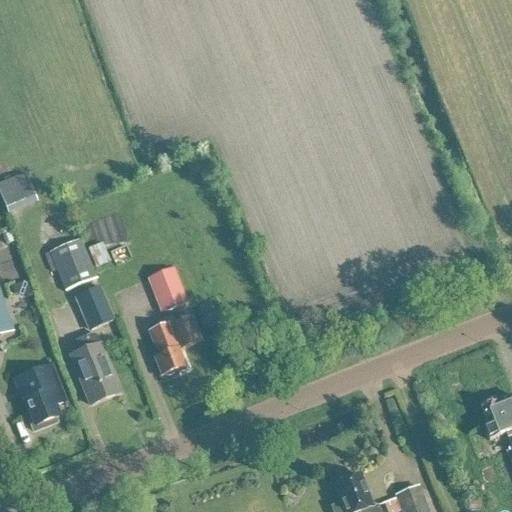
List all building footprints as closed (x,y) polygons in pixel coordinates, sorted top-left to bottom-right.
[(25,176),(18,180),(0,187),(0,197),(8,217),(38,204),(25,176)] [(13,244),(7,230),(1,233),(6,247),(13,244)] [(49,256),(65,295),(96,283),(80,243),(49,256)] [(112,264),(107,252),(104,245),(101,246),(88,251),(96,270),(112,264)] [(112,264),(126,258),(121,246),(107,252),(112,264)] [(163,315),(185,306),(172,272),(149,282),(163,315)] [(23,284),(11,289),(14,296),(27,300),(33,298),(28,286),(23,284)] [(100,290),(78,299),(92,333),(114,324),(100,290)] [(0,339),(4,338),(2,333),(13,329),(4,306),(0,294),(0,339)] [(178,353),(201,344),(191,321),(169,330),(168,328),(148,336),(158,360),(155,362),(162,380),(185,370),(178,353)] [(119,397),(99,348),(94,336),(79,342),(84,354),(71,359),(90,408),(119,397)] [(48,365),(49,369),(25,378),(34,400),(25,403),(31,417),(28,419),(34,434),(51,428),(49,424),(58,421),(54,410),(64,406),(65,410),(67,409),(49,364),(48,365)] [(511,398),(496,405),(496,404),(491,403),(483,406),(480,410),(486,425),(484,430),(489,443),(505,437),(507,441),(508,441),(511,451),(511,452),(507,454),(511,466),(511,398)] [(372,510),(359,478),(346,483),(346,482),(337,485),(337,487),(334,488),(341,506),(331,510),(332,511),(379,511),(378,508),(372,510)] [(426,511),(418,490),(396,499),(396,501),(400,511),(426,511)] [(400,511),(396,501),(384,506),(386,511),(400,511)]
